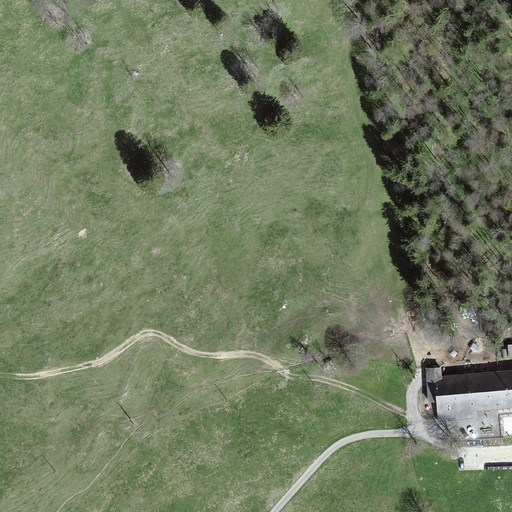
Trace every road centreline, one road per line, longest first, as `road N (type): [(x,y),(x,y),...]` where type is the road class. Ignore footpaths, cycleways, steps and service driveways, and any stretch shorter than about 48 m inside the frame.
road 1 (track): [(0,373),(40,374),(99,360),(153,331),(192,352),(260,356),(284,374),(344,386),(414,416)]
road 2 (unclassified): [(420,431),(346,439),(274,511)]
